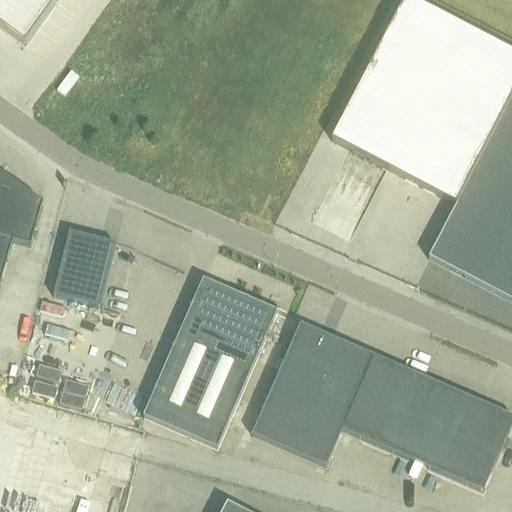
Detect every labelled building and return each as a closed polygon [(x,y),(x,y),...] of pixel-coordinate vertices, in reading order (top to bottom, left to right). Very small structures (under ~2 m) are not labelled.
[(0,0),(0,30),(26,49),(61,0),(0,0)] [(511,100),(511,54),(406,0),(405,0),(331,143),(456,208),(511,100)] [(511,100),(428,261),(511,304),(511,100)] [(0,175),(0,288),(13,244),(30,249),(43,206),(0,175)] [(116,246),(69,234),(53,298),(100,310),(116,246)] [(277,315),(204,283),(144,419),(217,451),(277,315)] [(342,433),(374,359),(300,327),(252,438),(325,470),(342,433)] [(342,433),(483,494),(511,427),(511,419),(374,359),(342,433)]
